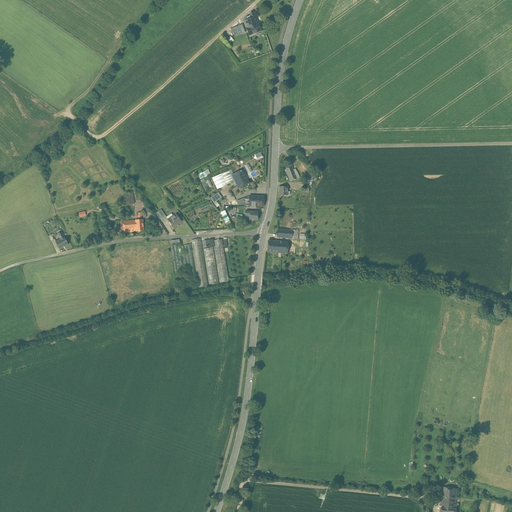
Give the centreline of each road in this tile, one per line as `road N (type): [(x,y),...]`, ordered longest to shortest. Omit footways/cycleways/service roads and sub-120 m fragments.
road 1 (tertiary): [(216,511),(243,418),(263,233)]
road 2 (residential): [(0,271),(122,240),(263,233)]
road 3 (unclassified): [(275,147),(511,143)]
road 4 (tertiary): [(275,147),(280,76),(300,0)]
